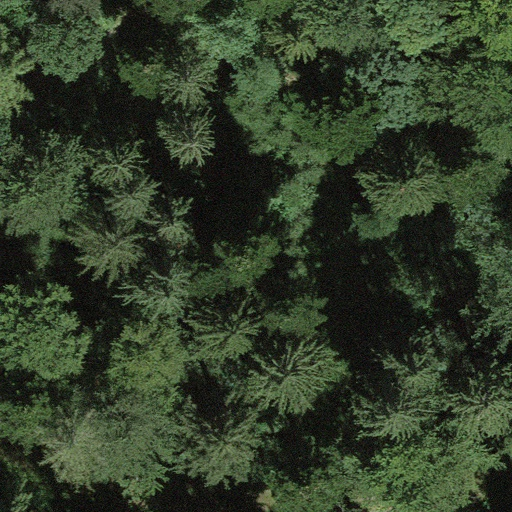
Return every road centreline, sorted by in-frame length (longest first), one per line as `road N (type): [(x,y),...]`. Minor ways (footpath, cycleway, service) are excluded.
road 1 (track): [(0,441),(93,484),(234,499),(511,484)]
road 2 (track): [(0,89),(145,0)]
